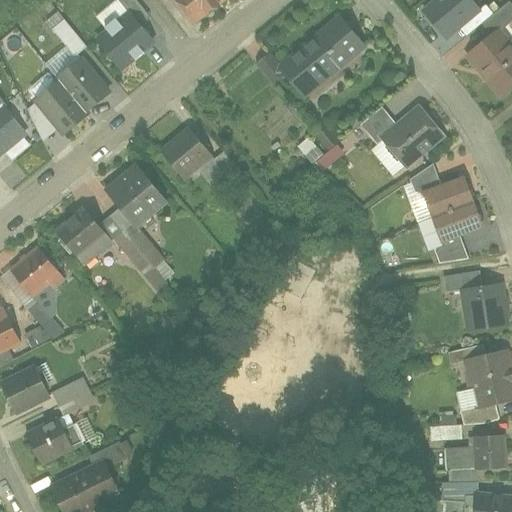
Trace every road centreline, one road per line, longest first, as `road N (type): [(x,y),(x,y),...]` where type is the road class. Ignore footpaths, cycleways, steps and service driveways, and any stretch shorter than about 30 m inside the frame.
road 1 (residential): [(0,231),(281,0)]
road 2 (residential): [(375,0),(464,114),(496,165),(511,212)]
